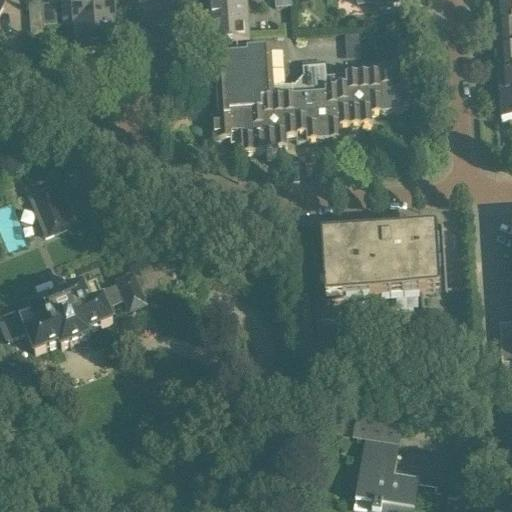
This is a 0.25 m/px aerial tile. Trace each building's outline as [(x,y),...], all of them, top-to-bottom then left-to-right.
[(113,0),(108,0),(72,2),(73,28),(115,26),(113,0)] [(245,0),(205,0),(209,49),(214,49),(247,47),(249,46),(245,0)] [(289,0),(272,0),(274,19),(291,18),(289,0)] [(371,0),(372,9),(377,9),(377,12),(393,11),(392,8),(415,6),(415,2),(420,1),(419,0),(371,0)] [(511,2),(494,3),(495,27),(511,26),(511,2)] [(41,5),(29,6),(31,39),(43,38),(41,5)] [(115,26),(73,28),(73,29),(74,29),(76,55),(116,53),(114,26),(115,26)] [(511,26),(495,27),(497,51),(511,50),(511,26)] [(413,37),(396,39),(397,60),(415,58),(413,37)] [(218,120),(212,120),(214,145),(235,143),(236,149),(241,149),(242,159),(265,158),(265,155),(287,154),(286,143),(296,142),(297,148),(306,147),(341,145),(340,132),(372,129),(371,119),(404,117),(403,112),(420,111),(418,89),(396,90),(396,84),(391,85),(390,74),(377,75),(378,77),(345,79),(325,81),(325,70),(301,71),(302,89),(292,89),(270,91),(267,52),(247,53),(247,47),(214,49),(215,59),(214,59),(218,120)] [(511,50),(497,51),(498,75),(511,74),(511,50)] [(511,74),(498,75),(500,99),(511,98),(511,74)] [(511,98),(500,99),(501,124),(511,124),(511,144),(511,98)] [(70,232),(61,236),(44,191),(25,198),(43,243),(0,260),(0,273),(14,307),(55,290),(59,301),(30,313),(0,325),(0,328),(7,345),(26,337),(35,359),(46,354),(60,349),(61,350),(60,350),(61,353),(64,352),(70,349),(70,351),(72,350),(72,349),(80,346),(80,347),(82,346),(82,344),(87,342),(90,341),(89,336),(101,331),(112,326),(108,319),(105,311),(115,307),(117,314),(126,310),(143,350),(195,329),(185,306),(187,305),(193,305),(194,284),(180,251),(119,276),(108,251),(83,262),(70,232)] [(437,231),(321,239),(325,307),(344,306),(343,301),(441,295),(437,231)] [(465,298),(455,299),(456,316),(466,315),(465,298)] [(511,327),(500,329),(502,368),(511,367),(511,327)] [(364,454),(356,506),(373,508),(372,511),(413,511),(418,486),(392,482),(396,459),(364,454)]
